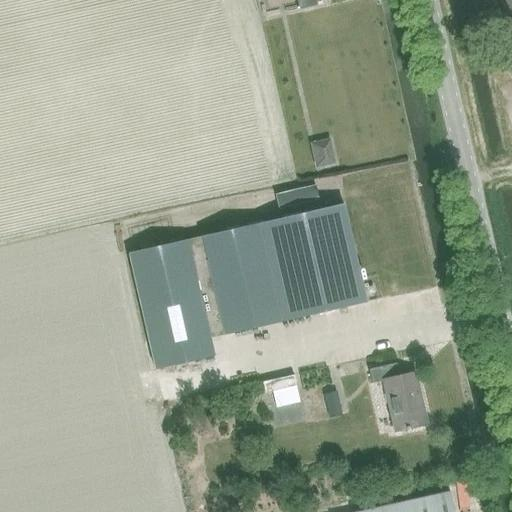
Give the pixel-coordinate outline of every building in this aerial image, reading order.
[(343,204),(128,253),(155,370),(214,356),(210,338),(366,302),(343,204)] [(396,431),(427,424),(416,374),(401,377),(398,365),(371,371),(374,385),(386,383),(396,431)] [(263,381),(265,393),(297,386),(294,374),(263,381)] [(337,390),(324,393),(330,418),(343,414),(337,390)] [(351,511),(454,511),(449,488),(351,510),(351,511)]
